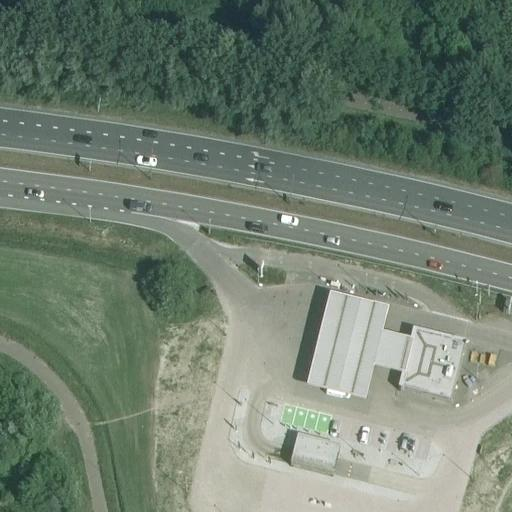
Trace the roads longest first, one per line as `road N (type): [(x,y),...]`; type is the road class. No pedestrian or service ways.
road 1 (primary): [(0,181),(259,221),(511,279)]
road 2 (primary): [(511,225),(255,168),(0,128)]
road 3 (unclassified): [(100,511),(87,445),(65,395),(0,346)]
